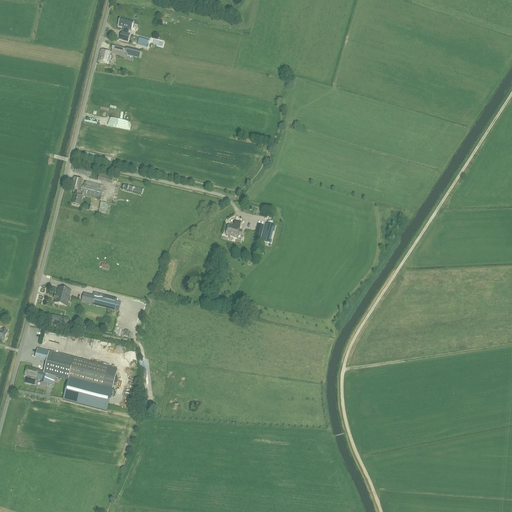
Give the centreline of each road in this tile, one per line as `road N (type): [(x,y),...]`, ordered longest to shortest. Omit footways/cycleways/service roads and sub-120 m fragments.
road 1 (track): [(511,94),(352,341),(342,372),(346,426),(378,511)]
road 2 (unclassified): [(0,425),(108,0)]
